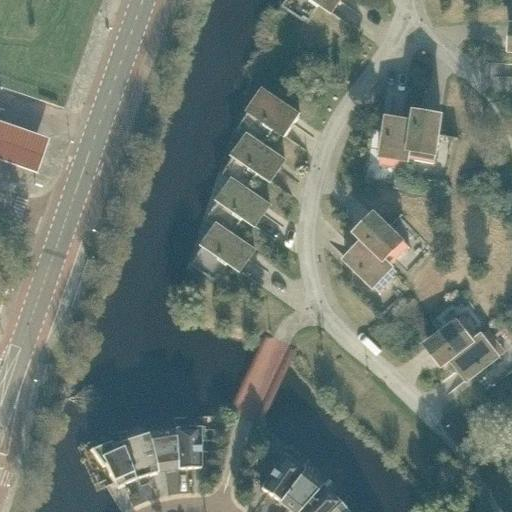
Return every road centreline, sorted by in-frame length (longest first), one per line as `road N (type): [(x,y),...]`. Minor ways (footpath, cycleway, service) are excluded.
road 1 (residential): [(409,24),(322,169),(317,293)]
road 2 (tertiary): [(65,225),(144,0)]
road 3 (residential): [(317,293),(436,423)]
road 4 (tertiary): [(14,373),(65,225)]
road 5 (residential): [(409,24),(452,55),(498,109)]
